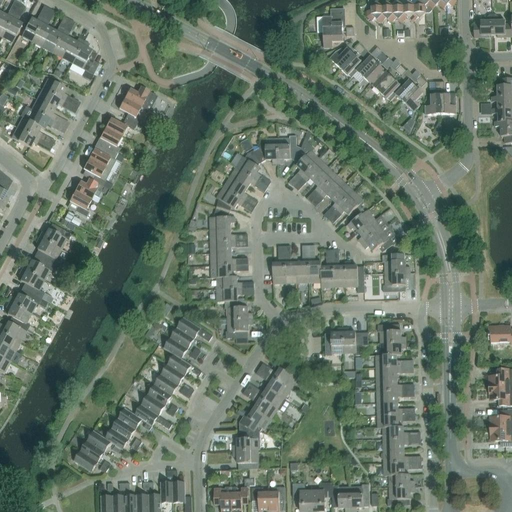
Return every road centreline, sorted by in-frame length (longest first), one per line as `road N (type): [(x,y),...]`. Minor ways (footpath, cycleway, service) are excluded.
road 1 (residential): [(28,184),(54,175),(113,63),(93,20),(55,0)]
road 2 (residential): [(199,511),(202,439),(260,347),(283,326)]
road 3 (residential): [(423,306),(434,511)]
road 4 (residential): [(425,194),(467,157),(467,74),(474,63)]
road 5 (tertiary): [(343,126),(215,46)]
road 6 (residential): [(283,326),(320,310),(423,306)]
